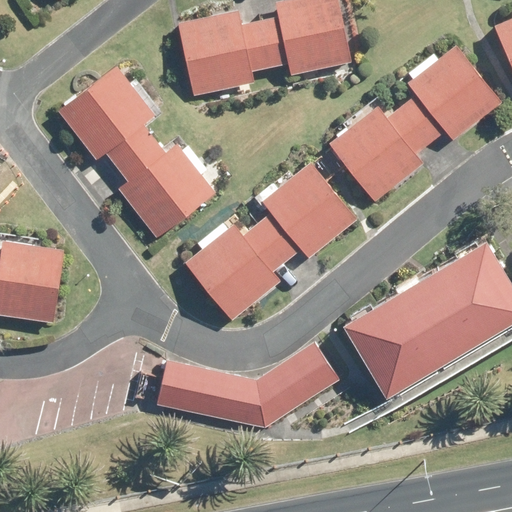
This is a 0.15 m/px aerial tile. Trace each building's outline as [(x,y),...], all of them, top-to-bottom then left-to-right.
[(258,17),(269,65),(287,61),(290,72),(350,59),(336,0),(274,0),(273,0),(277,13),(258,17)] [(253,78),(251,69),(269,65),(258,17),(241,21),(237,7),(176,21),(192,93),(253,78)] [(511,13),(494,22),(511,63),(511,13)] [(399,100),(430,138),(446,126),(454,137),(500,100),(453,41),(406,80),(413,89),(399,100)] [(142,119),(151,112),(114,62),(56,105),(94,156),(104,148),(115,164),(153,135),(142,119)] [(416,150),(430,138),(399,100),(385,112),(377,101),(328,140),(374,198),(423,159),(416,150)] [(119,185),(155,235),(214,190),(175,139),(163,148),(153,135),(115,164),(127,179),(119,185)] [(269,208),(256,220),(286,256),(301,244),(308,254),(356,216),(311,158),(277,187),(270,178),(252,193),(263,206),(266,204),(269,208)] [(203,245),(183,261),(231,318),(280,279),(271,268),(286,256),(256,220),(239,233),(231,222),(224,227),(220,221),(198,239),(203,245)] [(511,269),(492,236),(351,321),(395,394),(511,323),(511,269)] [(0,312),(52,320),(63,246),(1,237),(0,246),(0,312)] [(166,358),(157,402),(266,426),(339,379),(314,341),(257,378),(166,358)]
